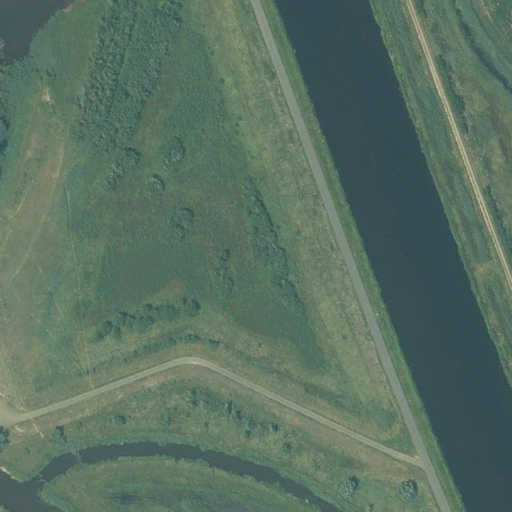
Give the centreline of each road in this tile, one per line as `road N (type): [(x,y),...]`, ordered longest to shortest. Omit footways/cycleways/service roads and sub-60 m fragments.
road 1 (unclassified): [(254,0),(447,511)]
road 2 (track): [(0,427),(192,360),(426,462)]
road 3 (track): [(511,273),(408,0)]
